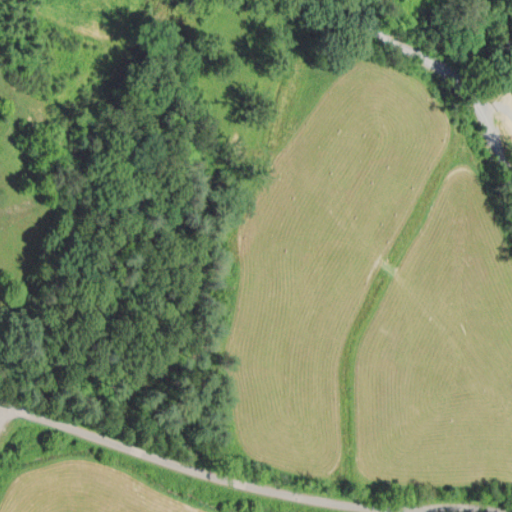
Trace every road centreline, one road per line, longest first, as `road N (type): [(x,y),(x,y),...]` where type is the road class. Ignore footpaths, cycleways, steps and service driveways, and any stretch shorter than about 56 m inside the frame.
road 1 (residential): [(511,511),(358,506),(245,484),(0,399)]
road 2 (residential): [(511,175),(461,73),(384,37),(368,0)]
